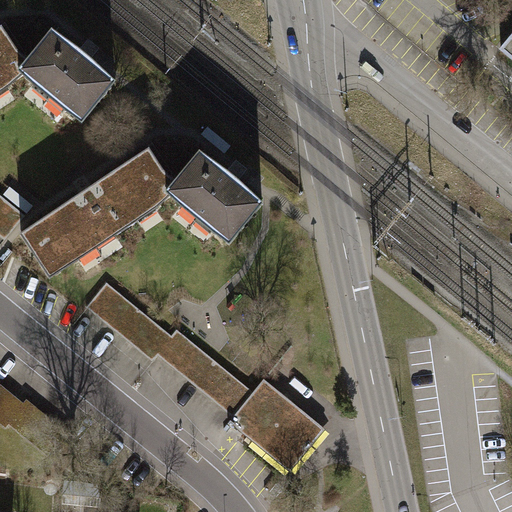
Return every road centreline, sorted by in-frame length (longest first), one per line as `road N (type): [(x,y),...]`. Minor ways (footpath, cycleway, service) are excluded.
road 1 (secondary): [(300,13),(400,511)]
road 2 (residential): [(237,511),(0,308)]
road 3 (residential): [(300,13),(511,177)]
